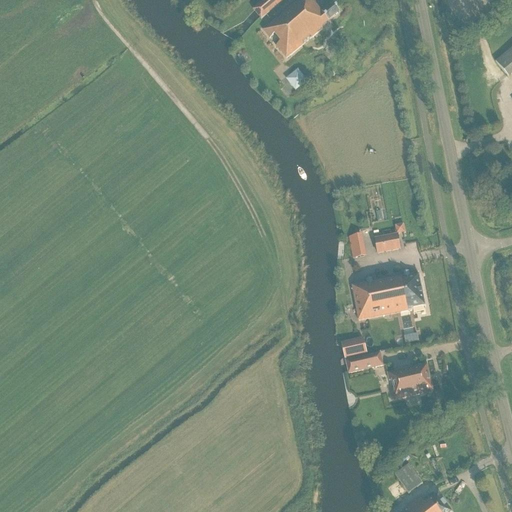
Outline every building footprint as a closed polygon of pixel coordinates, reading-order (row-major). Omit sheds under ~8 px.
[(284,0),(262,0),(252,10),(254,12),(259,18),(261,20),(284,0)] [(323,29),(321,28),(340,13),(333,4),(322,13),(313,2),(311,3),(308,0),(299,0),(263,30),(283,55),(283,56),(286,59),(323,29)] [(511,48),(495,63),(508,78),(511,75),(511,48)] [(296,90),(309,80),(299,68),(286,78),(296,90)] [(396,223),(396,232),(405,232),(406,223),(396,223)] [(401,251),(398,235),(374,239),(377,255),(401,251)] [(365,256),(362,236),(349,238),(352,258),(365,256)] [(425,306),(418,274),(352,287),(358,321),(412,311),(412,309),(425,306)] [(367,355),(363,338),(341,344),(342,348),(344,357),(345,361),(367,355)] [(380,354),(346,362),(349,374),(383,366),(380,354)] [(420,366),(388,374),(389,382),(392,381),(395,393),(392,393),(394,401),(427,393),(432,391),(434,394),(427,382),(426,376),(427,363),(426,363),(426,366),(420,367),(420,366)] [(425,417),(416,421),(419,429),(428,425),(425,417)] [(423,485),(409,465),(395,476),(409,495),(423,485)] [(437,482),(429,470),(419,478),(426,488),(428,488),(437,482)] [(450,511),(438,495),(425,505),(420,499),(407,508),(409,511),(407,511),(450,511)]
